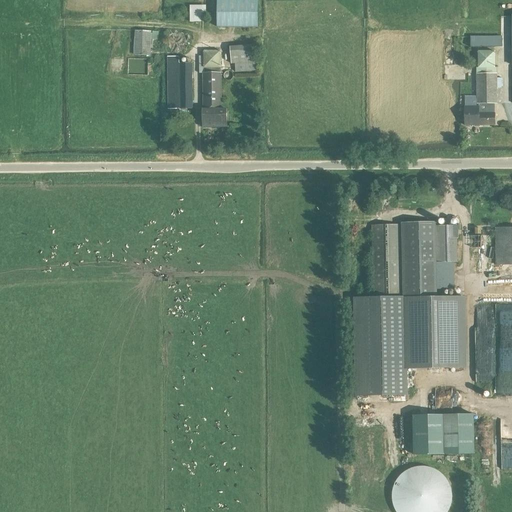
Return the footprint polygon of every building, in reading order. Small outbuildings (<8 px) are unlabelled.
[(258,28),(257,0),(217,0),(217,27),(258,28)] [(207,22),(207,12),(207,6),(190,6),(190,13),(190,22),(207,22)] [(159,40),(159,32),(135,31),(134,55),(151,56),(151,40),(159,40)] [(179,52),(188,47),(188,36),(178,31),(169,36),(169,47),(179,52)] [(116,44),(131,46),(132,36),(117,34),(116,44)] [(471,47),(504,46),(504,36),(471,36),(471,47)] [(254,70),(253,63),(256,62),(254,45),(230,47),(231,64),(235,64),(236,72),(254,70)] [(496,49),(479,50),(479,68),(497,67),(496,49)] [(222,51),(200,51),(201,68),(222,67),(222,51)] [(168,109),(193,109),(193,63),(180,63),(180,57),(168,57),(168,109)] [(203,108),(203,128),(227,127),(227,108),(222,108),(221,73),(203,73),(203,108)] [(480,96),(480,126),(495,126),(495,113),(495,104),(497,104),(497,88),(503,88),(503,79),(497,79),(497,74),(477,74),(477,96),(480,96)] [(480,96),(477,96),(465,97),(465,126),(480,126),(480,96)] [(436,262),(457,262),(457,220),(451,220),(451,226),(436,226),(436,262)] [(436,262),(436,226),(435,223),(402,223),(403,297),(437,297),(436,262)] [(400,225),(380,226),(372,226),(374,298),(402,297),(400,225)] [(497,264),(511,263),(511,228),(496,228),(497,264)] [(470,272),(496,272),(495,236),(470,236),(470,272)] [(374,298),(352,298),(354,395),(405,394),(404,369),(403,297),(374,298)] [(403,297),(404,369),(464,368),(463,297),(437,297),(403,297)] [(413,455),(473,454),(473,414),(412,415),(413,455)] [(396,475),(396,503),(398,511),(450,511),(451,491),(442,467),(419,466),(396,475)]
